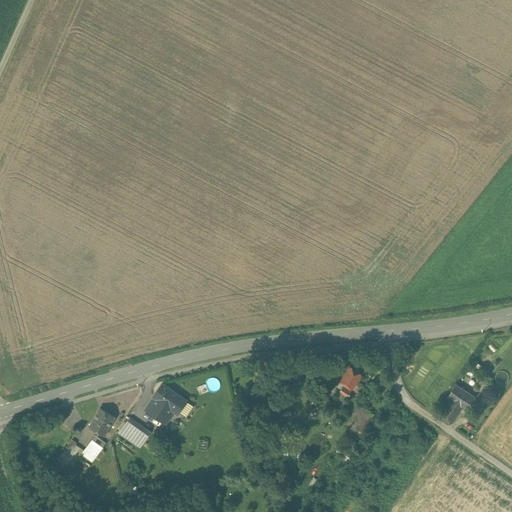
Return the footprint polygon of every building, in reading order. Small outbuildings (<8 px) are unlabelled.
[(349,366),(337,382),(339,384),(338,386),(341,389),(335,397),(343,402),(348,395),(349,396),(350,394),(349,394),(363,376),(349,366)] [(186,401),(162,384),(153,396),(154,397),(174,411),(177,413),(186,401)] [(474,397),(456,384),(447,397),(451,399),(439,416),(451,423),(462,407),(466,409),(474,397)] [(174,411),(154,397),(145,409),(165,423),(174,411)] [(115,417),(99,408),(89,427),(105,436),(115,417)] [(375,415),(364,408),(351,428),(363,436),(375,415)] [(152,431),(131,417),(121,431),(142,445),(152,431)] [(106,443),(95,435),(90,443),(98,449),(100,450),(106,443)] [(78,443),(72,439),(65,450),(74,456),(81,447),(77,444),(78,443)] [(90,443),(87,446),(96,452),(98,449),(90,443)] [(96,452),(87,446),(85,449),(94,456),(96,452)]
